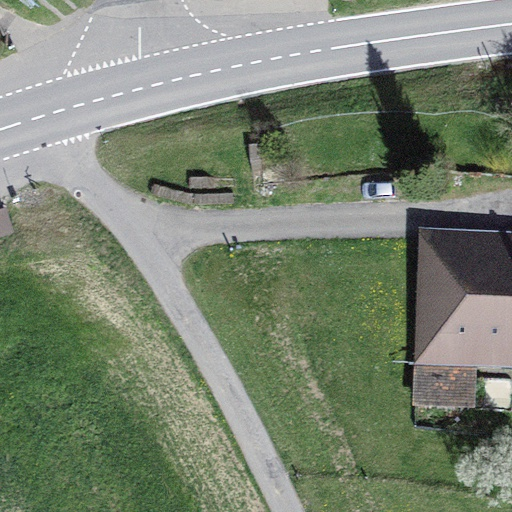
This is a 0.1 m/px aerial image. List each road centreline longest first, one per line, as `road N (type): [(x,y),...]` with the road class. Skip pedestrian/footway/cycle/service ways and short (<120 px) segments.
road 1 (unclassified): [(40,120),(140,233),(287,511)]
road 2 (tertiary): [(113,95),(511,26)]
